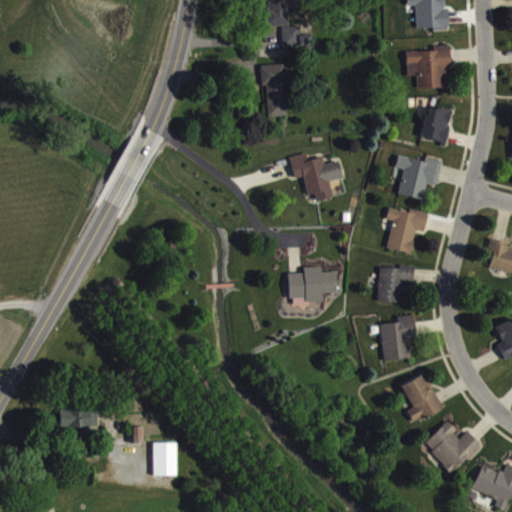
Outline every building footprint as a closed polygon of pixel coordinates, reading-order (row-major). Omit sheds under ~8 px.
[(291,31),(289,0),(269,0),(270,31),(291,31)] [(284,32),(284,51),(313,50),(313,41),(302,41),(302,32),(284,32)] [(408,57),(408,82),(419,81),(419,94),(448,93),(448,76),(452,76),(451,51),(436,51),(436,57),(408,57)] [(262,71),(263,91),(267,91),(269,123),(288,122),(286,70),(262,71)] [(447,149),(453,116),(428,111),(422,144),(447,149)] [(291,163),(296,184),(304,182),(309,201),(317,199),(318,207),(335,203),(331,187),(344,184),(340,167),(326,170),(324,163),(309,166),(307,159),(291,163)] [(399,200),(424,206),(428,190),(438,192),(444,167),(426,163),(425,167),(399,161),(397,173),(405,175),(399,200)] [(388,254),(412,259),(418,236),(425,237),(429,221),(390,212),(387,224),(395,226),(388,254)] [(511,255),(510,255),(511,248),(494,245),(488,274),(511,278),(511,255)] [(415,288),(415,271),(401,271),(401,274),(380,273),(379,307),(400,308),(400,297),(404,297),(405,287),(415,288)] [(338,298),(337,277),(323,278),(323,272),(304,273),(304,279),(289,279),(290,306),(324,305),(324,299),(338,298)] [(384,366),(410,364),(409,345),(416,345),(415,321),(398,322),(399,329),(382,330),(384,366)] [(511,361),(511,326),(496,333),(502,349),(499,350),(505,364),(511,361)] [(444,414),(425,379),(401,392),(413,414),(408,417),(415,430),(444,414)] [(101,414),(61,413),(61,435),(100,436),(101,414)] [(424,450),(453,480),(482,453),(468,437),(462,443),(447,428),(424,450)] [(178,482),(177,449),(154,449),(155,482),(178,482)] [(495,511),(508,511),(511,504),(511,472),(507,470),(503,480),(483,471),(473,494),(498,505),(495,511)]
